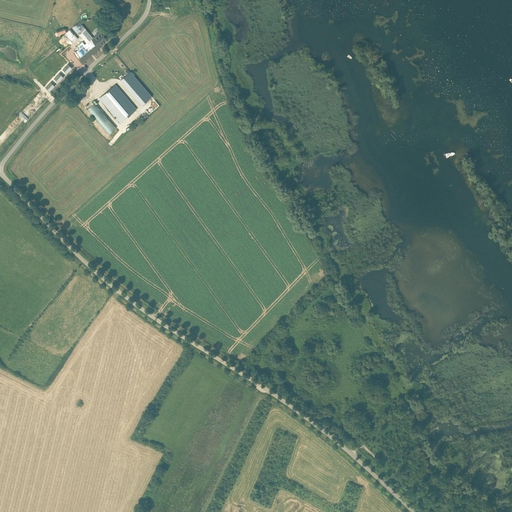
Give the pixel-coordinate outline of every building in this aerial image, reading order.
[(91,34),(80,21),(73,27),(87,43),(85,44),(83,41),(78,45),(80,48),(74,53),(82,63),(102,46),(101,45),(109,38),(101,28),(96,32),(97,34),(93,37),(91,34)] [(79,39),(70,29),(66,33),(71,40),(70,41),(72,44),(79,39)] [(142,105),(152,96),(130,71),(121,80),(142,105)] [(136,109),(119,88),(115,84),(100,98),(121,123),(136,109)] [(94,103),(87,109),(108,134),(116,128),(94,103)]
